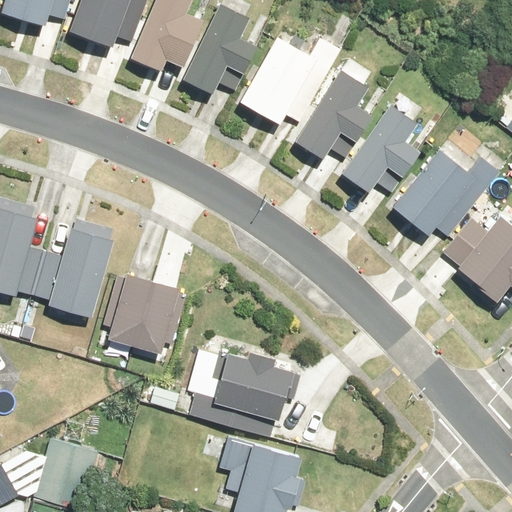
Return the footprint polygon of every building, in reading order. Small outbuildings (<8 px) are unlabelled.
[(55,16),(67,20),(72,0),(11,0),(9,8),(53,21),(55,16)] [(125,37),(134,40),(148,0),(87,0),(77,28),(121,45),(125,37)] [(193,66),(211,18),(194,11),(198,0),(158,0),(138,56),(172,69),(176,60),(193,66)] [(247,36),(256,16),(225,2),(191,78),(221,92),(233,65),(251,73),(264,44),(247,36)] [(305,120),(344,47),(325,37),(316,53),(282,35),(248,100),(289,121),(293,114),(305,120)] [(364,103),(376,84),(348,66),(302,140),(330,158),(346,132),(364,143),(382,114),(364,103)] [(411,139),(424,119),(396,100),(349,171),(377,190),(394,166),(411,178),(428,150),(411,139)] [(474,168),(444,146),(399,205),(437,234),(442,227),(453,235),(503,170),(484,155),(474,168)] [(37,244),(45,216),(0,203),(0,286),(42,298),(55,250),(37,244)] [(511,218),(507,214),(463,267),(503,300),(511,288),(511,218)] [(122,238),(78,226),(57,302),(101,314),(122,238)] [(176,345),(193,288),(134,271),(115,336),(168,352),(171,343),(176,345)] [(283,356),(258,350),(256,359),(235,353),(222,401),(287,419),(300,371),(280,365),(283,356)] [(231,487),(246,491),(240,510),(246,511),(291,511),(293,505),(298,506),(308,474),(302,472),(307,455),(233,433),(223,466),(236,470),(231,487)] [(31,511),(83,511),(100,452),(53,438),(31,511)]
